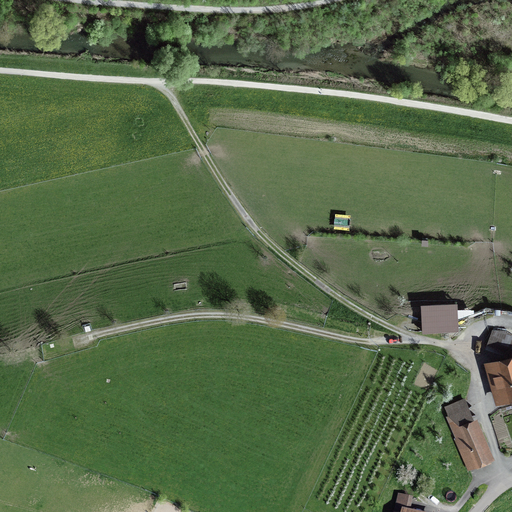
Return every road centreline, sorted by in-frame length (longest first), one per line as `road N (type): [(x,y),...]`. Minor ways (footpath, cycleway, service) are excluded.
road 1 (track): [(511,120),(273,86),(0,70)]
road 2 (track): [(155,80),(232,198),(280,253),(368,316),(473,356)]
road 3 (track): [(427,340),(369,341),(227,314),(88,337)]
